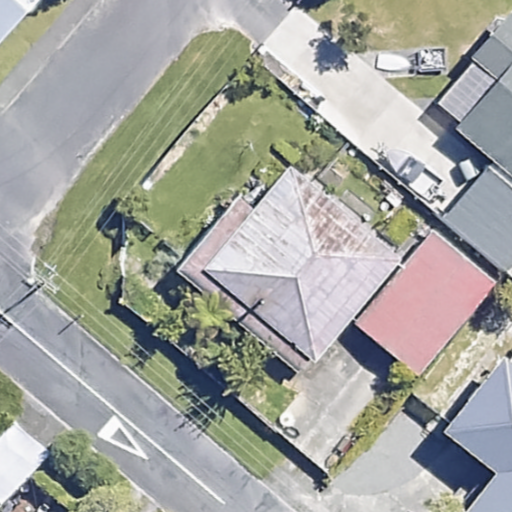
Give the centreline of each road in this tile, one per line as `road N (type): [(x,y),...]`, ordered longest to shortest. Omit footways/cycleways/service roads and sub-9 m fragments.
road 1 (residential): [(209,511),(0,334)]
road 2 (residential): [(0,109),(97,0)]
